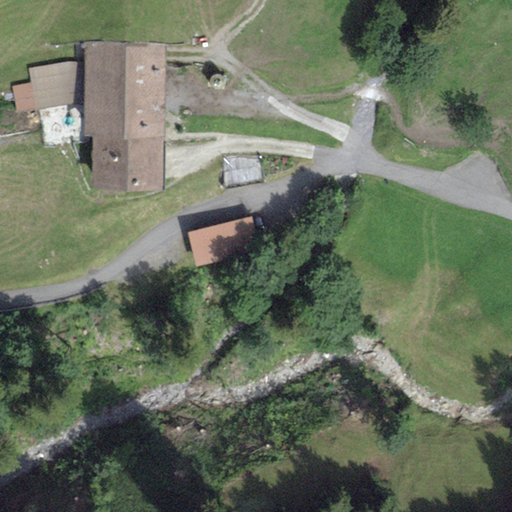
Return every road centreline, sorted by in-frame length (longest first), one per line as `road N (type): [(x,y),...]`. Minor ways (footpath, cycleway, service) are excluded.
road 1 (unclassified): [(511,219),(381,162),(341,162),(157,232),(89,283),(0,301)]
road 2 (track): [(362,159),(340,133),(219,61),(214,47),(222,35),(264,0)]
